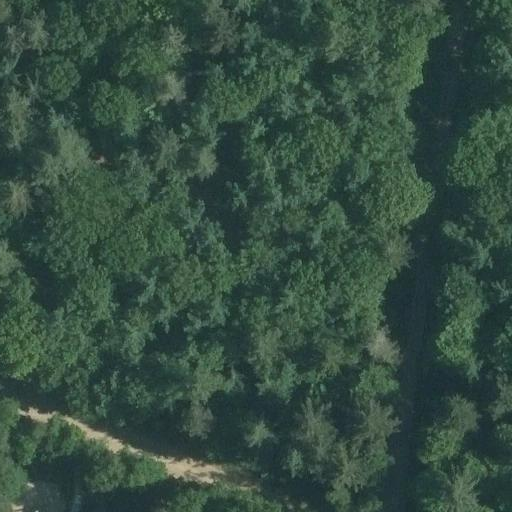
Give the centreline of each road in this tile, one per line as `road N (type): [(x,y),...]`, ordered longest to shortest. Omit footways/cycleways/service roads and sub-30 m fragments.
road 1 (track): [(135,0),(111,30),(93,80),(93,134),(110,184),(142,227),(187,257),(239,271),(292,267),(342,246),(382,211),(408,164),(418,111),(410,58),(373,0)]
road 2 (track): [(389,511),(437,163)]
road 3 (track): [(301,511),(0,387)]
road 4 (track): [(132,214),(0,335)]
road 5 (track): [(437,163),(460,0)]
